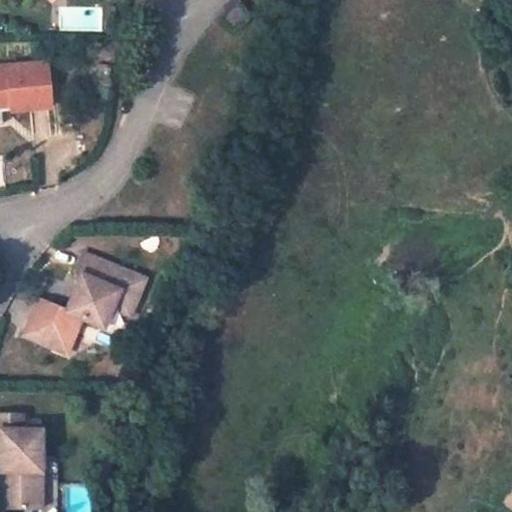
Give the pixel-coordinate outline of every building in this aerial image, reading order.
[(231,31),(244,19),(235,9),(222,21),(231,31)] [(0,109),(10,109),(10,112),(49,109),(46,66),(46,65),(10,68),(0,68),(0,109)] [(69,313),(40,302),(26,339),(68,356),(83,318),(105,327),(107,328),(107,327),(114,310),(121,291),(139,298),(146,280),(85,256),(78,273),(83,275),(69,313)] [(132,318),(139,298),(121,291),(114,310),(132,318)] [(0,427),(23,427),(23,413),(0,412),(0,427)] [(37,505),(39,427),(23,427),(0,427),(0,467),(3,467),(3,505),(37,505)]
